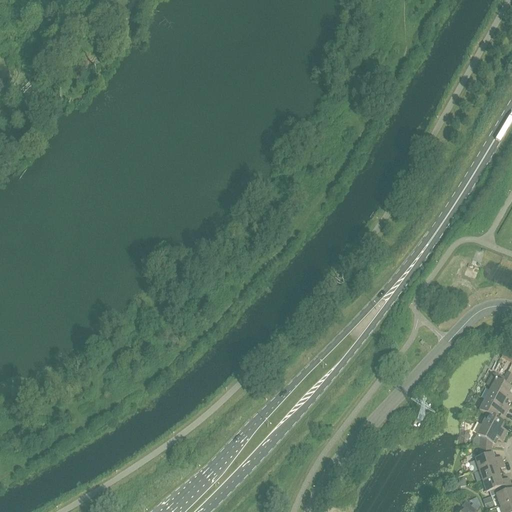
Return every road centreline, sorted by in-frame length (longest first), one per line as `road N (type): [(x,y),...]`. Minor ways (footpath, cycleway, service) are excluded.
road 1 (primary): [(449,212),(170,511)]
road 2 (primary): [(207,511),(358,343),(449,212)]
road 3 (unclassified): [(511,307),(485,307),(470,317),(339,460),(313,511)]
road 4 (primary): [(511,108),(449,212)]
